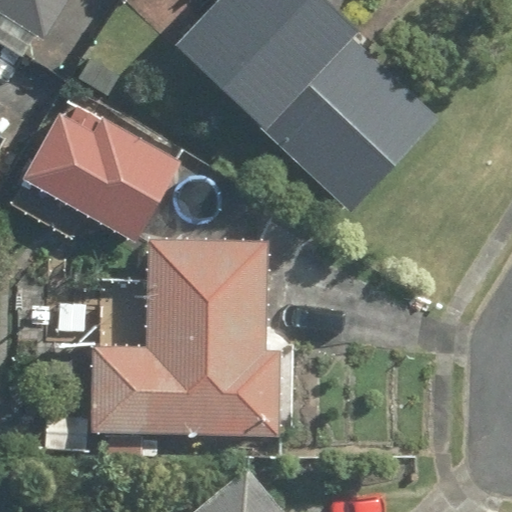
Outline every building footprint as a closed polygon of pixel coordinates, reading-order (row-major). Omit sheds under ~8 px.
[(0,0),(0,31),(30,50),(44,28),(57,36),(79,0),(0,0)] [(352,0),(225,0),(190,35),(361,209),(452,120),(366,33),(375,23),(352,0)] [(100,125),(71,107),(34,168),(147,238),(195,160),(111,108),(100,125)] [(107,338),(105,426),(294,430),(296,336),(274,335),(276,238),(156,235),(154,339),(107,338)] [(44,407),(42,443),(97,447),(100,411),(44,407)] [(298,511),(253,460),(193,511),(298,511)]
